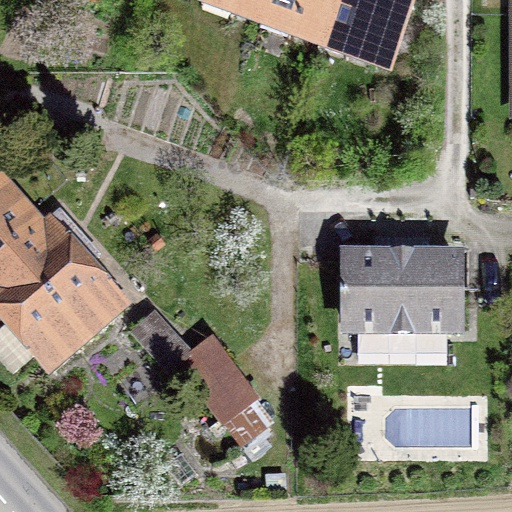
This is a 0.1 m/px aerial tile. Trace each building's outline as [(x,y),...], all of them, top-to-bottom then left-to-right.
[(244,0),(268,9),(270,0),(244,0)] [(270,0),(268,9),(325,30),(336,0),(270,0)] [(336,0),(325,30),(385,52),(399,14),(415,10),(412,0),(336,0)] [(23,237),(36,225),(0,184),(0,271),(30,245),(23,237)] [(30,245),(0,271),(0,312),(52,371),(121,309),(85,269),(98,257),(59,214),(45,226),(41,221),(36,225),(23,237),(30,245)] [(457,262),(347,262),(348,332),(390,332),(390,334),(399,339),(406,338),(414,334),(414,332),(457,332),(457,262)] [(155,319),(136,336),(163,366),(182,349),(155,319)] [(254,403),(211,345),(181,368),(224,426),(254,403)]
